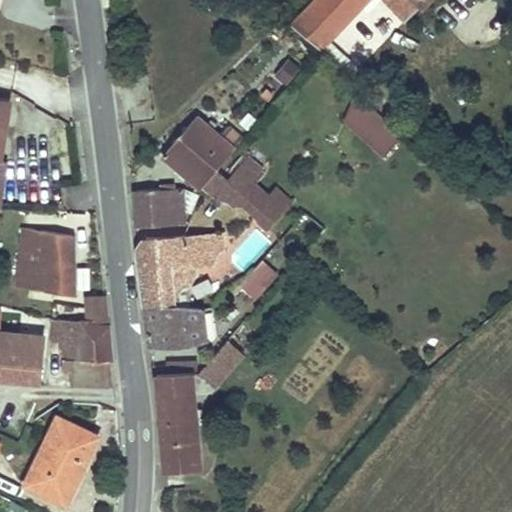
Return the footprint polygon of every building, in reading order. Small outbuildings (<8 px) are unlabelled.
[(388,0),(407,17),(422,0),(315,0),(297,20),(325,47),(369,0),(388,0)] [(274,73),(286,83),(302,65),(290,54),(274,73)] [(274,92),(267,86),(262,92),(269,98),(274,92)] [(0,134),(10,96),(0,92),(0,134)] [(360,101),(341,121),(381,158),(400,138),(360,101)] [(218,178),(239,152),(247,143),(232,130),(225,138),(204,119),(167,157),(205,193),(218,178)] [(229,187),(242,199),(265,174),(251,162),(229,187)] [(229,187),(218,178),(205,193),(219,197),(229,187)] [(181,188),(129,186),(133,226),(181,226),(181,188)] [(229,187),(219,197),(233,209),(242,199),(229,187)] [(71,235),(21,228),(11,284),(66,291),(71,235)] [(183,233),(175,243),(190,277),(207,276),(207,267),(214,267),(213,243),(224,244),(225,230),(183,233)] [(175,243),(134,231),(142,306),(190,301),(190,277),(175,243)] [(258,260),(238,283),(252,295),(272,271),(258,260)] [(106,327),(102,295),(80,294),(78,316),(86,317),(85,326),(106,327)] [(190,301),(142,306),(147,345),(202,341),(202,331),(211,331),(210,318),(218,319),(219,304),(190,301)] [(30,331),(4,327),(8,309),(0,306),(0,368),(44,379),(68,382),(69,358),(70,337),(30,331)] [(67,320),(34,311),(30,331),(70,337),(69,358),(83,360),(85,326),(86,317),(78,316),(67,315),(67,320)] [(188,371),(155,374),(165,468),(194,466),(194,397),(217,396),(216,376),(263,334),(248,317),(216,346),(203,357),(201,359),(188,371)] [(113,388),(106,327),(85,326),(83,360),(69,358),(68,382),(113,388)] [(154,366),(155,374),(188,371),(201,359),(168,362),(168,365),(154,366)] [(79,472),(98,435),(55,415),(37,447),(79,472)] [(79,472),(37,447),(22,479),(53,494),(66,471),(77,477),(79,472)] [(65,500),(77,477),(66,471),(53,494),(65,500)]
